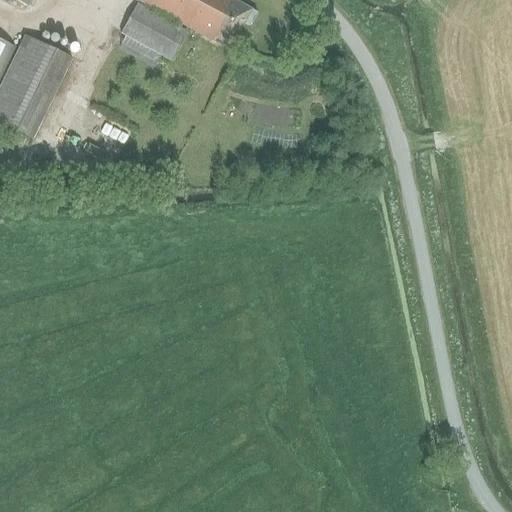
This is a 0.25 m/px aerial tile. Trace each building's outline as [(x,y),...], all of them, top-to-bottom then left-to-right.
[(11,0),(27,8),(31,0),(11,0)] [(256,14),(251,11),(232,0),(136,0),(137,0),(214,42),(216,39),(232,47),(244,24),(249,27),(250,26),(256,15),(256,14)] [(171,62),(188,33),(137,5),(121,35),(171,62)] [(73,60),(24,37),(0,87),(0,125),(33,142),(73,60)] [(0,75),(14,48),(0,40),(0,75)] [(131,175),(132,185),(151,184),(150,174),(131,175)]
